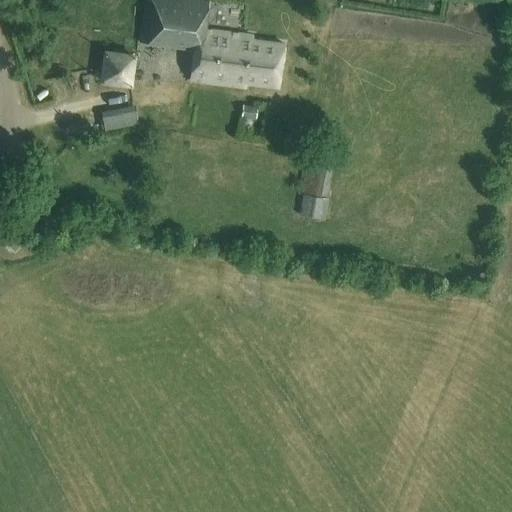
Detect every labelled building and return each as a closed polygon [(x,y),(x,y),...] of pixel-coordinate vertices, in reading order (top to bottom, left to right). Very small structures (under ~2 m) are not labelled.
[(194,0),(144,0),(139,42),(194,49),(190,80),(245,88),(246,84),(278,88),(283,44),(252,40),(252,36),(205,30),(209,2),(194,0)] [(231,3),(209,5),(210,18),(232,17),(231,3)] [(134,85),(137,57),(109,53),(106,81),(134,85)] [(258,107),(244,106),(243,115),(257,117),(258,107)] [(128,126),(137,124),(134,111),(125,112),(128,126)] [(333,162),(310,158),(303,195),(304,195),(301,214),(324,218),(333,162)]
